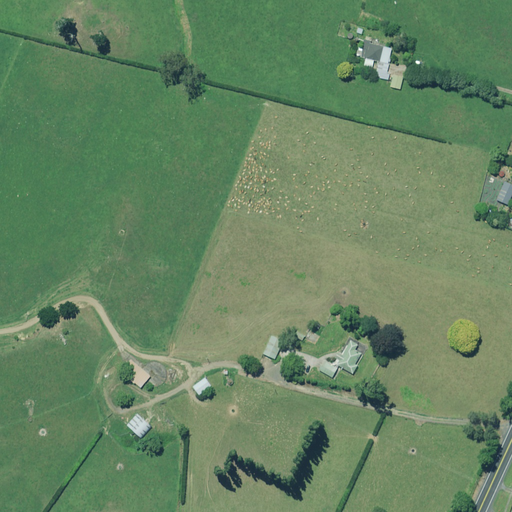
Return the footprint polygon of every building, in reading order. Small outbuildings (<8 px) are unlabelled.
[(377,62),(389,64),(393,48),(371,43),(371,42),(364,40),(362,51),(357,50),(356,57),(361,58),(366,59),(365,66),(373,68),(375,61),(377,62)] [(388,72),(390,64),(389,64),(377,62),(376,68),(378,69),(377,76),(381,77),(381,78),(389,80),(389,79),(391,79),(392,77),(390,76),(390,72),(388,72)] [(404,77),(394,75),(391,87),(401,90),(404,77)] [(511,196),(511,185),(505,182),(497,200),(508,205),(511,196)] [(314,320),(310,325),(318,330),(321,326),(314,320)] [(299,331),(295,336),(303,342),(307,337),(299,331)] [(284,341),(272,336),(264,354),(276,360),(284,341)] [(324,361),(320,370),(333,378),(338,369),(339,366),(353,374),(357,366),(356,365),(362,354),(356,350),(361,341),(351,336),(341,354),(338,352),(335,358),(337,359),(334,366),(324,361)] [(135,384),(136,383),(141,388),(151,376),(131,360),(126,367),(134,374),(131,379),(130,380),(135,384)] [(212,386),(206,378),(194,387),(200,395),(212,386)] [(152,428),(137,415),(127,426),(142,439),(152,428)]
